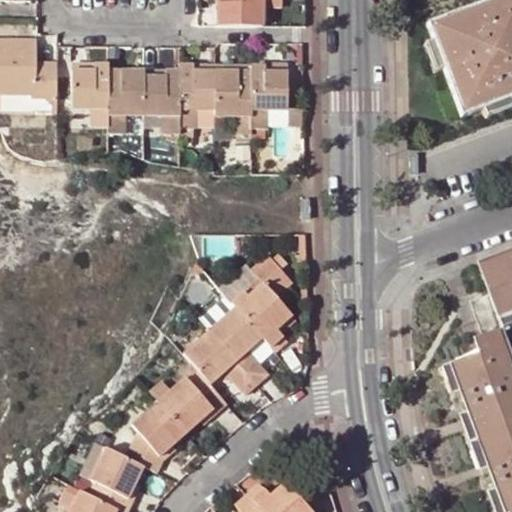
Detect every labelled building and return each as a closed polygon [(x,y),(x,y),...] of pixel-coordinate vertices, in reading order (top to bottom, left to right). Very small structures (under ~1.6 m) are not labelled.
[(218,0),(218,28),(261,28),(262,10),(281,10),(280,0),(218,0)] [(511,0),(503,0),(428,27),(435,46),(445,73),(462,120),(484,112),(511,101),(511,0)] [(37,42),(0,42),(0,95),(17,95),(37,95),(37,99),(57,99),(57,71),(38,71),(38,63),(37,42)] [(437,76),(445,73),(435,46),(427,49),(437,76)] [(57,63),(38,63),(38,71),(57,71),(57,63)] [(109,73),(109,66),(72,65),(74,111),(93,110),(94,131),(108,131),(109,73)] [(180,132),(192,132),(198,132),(197,112),(216,111),(217,75),(217,67),(180,67),(180,74),(180,132)] [(217,67),(217,75),(252,76),(252,67),(217,67)] [(288,113),(289,67),(252,67),(252,76),(252,132),(266,132),(266,113),(288,113)] [(144,119),(144,73),(109,73),(108,131),(108,137),(126,137),(126,119),(144,119)] [(144,119),(164,119),(164,138),(180,139),(180,132),(180,74),(144,73),(144,119)] [(252,132),(252,76),(217,75),(216,111),(216,118),(236,117),(236,138),(252,137),(252,132)] [(37,95),(17,95),(17,113),(57,113),(57,99),(37,99),(37,95)] [(511,112),(511,101),(484,112),(487,121),(511,112)] [(193,141),(192,132),(180,132),(180,139),(180,142),(193,141)] [(180,139),(164,138),(164,143),(180,147),(180,142),(180,139)] [(511,511),(511,352),(505,335),(502,325),(511,321),(511,258),(483,270),(493,299),(472,306),(485,343),(478,345),(483,359),(455,369),(465,396),(472,418),(493,473),(501,496),(507,511),(511,511)] [(240,295),(245,300),(262,284),(258,278),(240,295)] [(290,317),(262,284),(245,300),(234,309),(263,341),(276,355),(287,344),(275,330),(290,317)] [(223,297),(210,309),(221,321),(234,309),(223,297)] [(263,341),(234,309),(221,321),(208,332),(256,387),(268,377),(248,354),(263,341)] [(511,321),(502,325),(505,335),(511,332),(511,321)] [(256,387),(208,332),(182,356),(199,376),(210,388),(224,375),(245,398),(256,387)] [(456,399),(465,396),(455,369),(446,373),(456,399)] [(212,410),(217,416),(227,407),(210,388),(199,376),(188,386),(183,380),(169,391),(156,403),(186,436),(200,422),(212,410)] [(156,403),(169,391),(160,381),(147,392),(156,403)] [(159,459),(171,449),(186,436),(156,403),(130,427),(135,433),(121,459),(141,468),(156,476),(163,464),(159,459)] [(205,427),(217,416),(212,410),(200,422),(205,427)] [(484,476),(493,473),(472,418),(464,421),(484,476)] [(76,476),(87,482),(102,449),(91,444),(76,476)] [(130,511),(134,504),(127,501),(132,489),(141,468),(121,459),(102,449),(87,482),(96,486),(90,499),(116,511),(130,511)] [(175,454),(171,449),(159,459),(163,464),(175,454)] [(309,511),(287,487),(272,499),(261,486),(248,497),(261,511),(309,511)] [(61,508),(69,511),(72,511),(81,495),(69,489),(61,508)] [(139,492),(132,489),(127,501),(134,504),(139,492)] [(116,511),(90,499),(81,495),(72,511),(116,511)] [(497,511),(507,511),(501,496),(493,499),(497,511)] [(261,511),(248,497),(235,508),(238,511),(261,511)]
